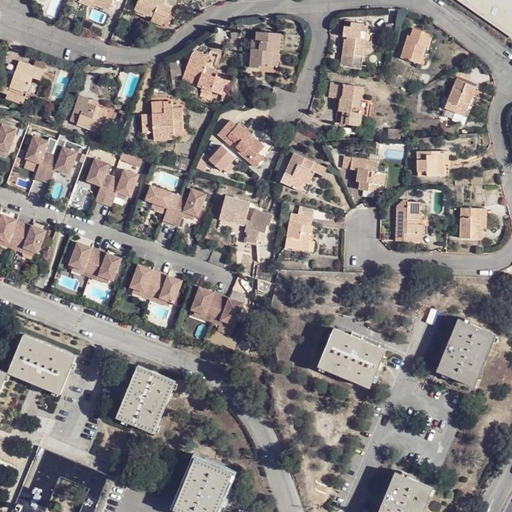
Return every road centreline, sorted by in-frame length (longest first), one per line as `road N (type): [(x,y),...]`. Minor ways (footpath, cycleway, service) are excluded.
road 1 (residential): [(0,289),(222,379),(254,415),(291,511)]
road 2 (residential): [(233,275),(0,194)]
